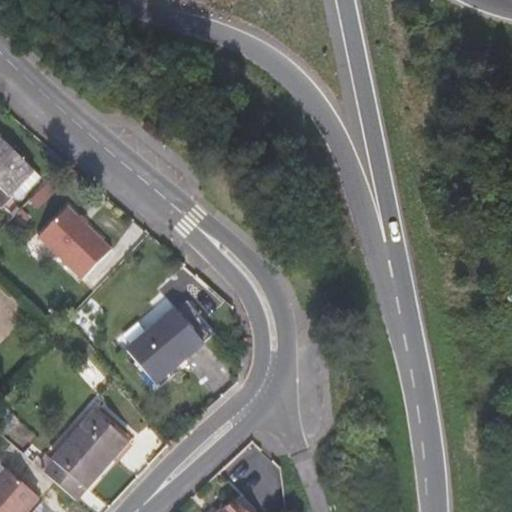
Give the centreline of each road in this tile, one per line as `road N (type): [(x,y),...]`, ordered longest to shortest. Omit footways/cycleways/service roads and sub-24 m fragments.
road 1 (residential): [(140,511),(261,394),(274,358),(269,311),(250,275),(0,50)]
road 2 (primary): [(123,0),(244,43),(305,92),(339,140),(398,272)]
road 3 (trunk): [(343,0),(398,272)]
road 4 (primary): [(398,272),(435,511)]
